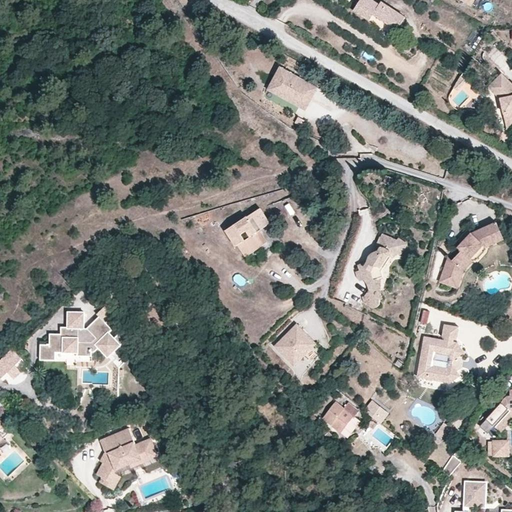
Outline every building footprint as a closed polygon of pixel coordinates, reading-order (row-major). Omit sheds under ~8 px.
[(367,0),(359,0),(352,12),(368,22),(372,16),(389,27),(391,24),(397,28),(403,19),(379,3),(377,6),(367,0)] [(311,84),(279,67),(267,90),(277,95),(278,92),(300,104),(311,84)] [(511,82),(503,74),(490,88),(503,99),(506,114),(511,116),(511,82)] [(278,92),(277,95),(305,110),(317,88),(311,84),(300,104),(278,92)] [(247,216),(225,230),(236,247),(238,245),(246,257),(268,242),(272,248),(282,241),(261,208),(248,217),(247,216)] [(496,223),(471,233),(476,238),(486,234),(491,244),(503,239),(496,223)] [(458,240),(461,243),(471,233),(467,230),(458,240)] [(471,233),(461,243),(458,247),(461,249),(452,260),(448,256),(439,281),(456,287),(460,275),(472,260),(470,258),(482,245),(484,247),(491,244),(486,234),(476,238),(471,233)] [(384,261),(388,263),(390,261),(393,258),(397,255),(400,256),(407,246),(398,239),(396,242),(383,236),(381,238),(380,238),(374,253),(372,254),(370,256),(369,258),(368,261),(365,265),(361,264),(358,265),(360,271),(356,271),(358,279),(361,282),(365,280),(368,285),(375,283),(376,280),(383,278),(382,270),(381,266),(384,261)] [(470,258),(472,260),(477,259),(484,251),(484,247),(482,245),(470,258)] [(382,286),(383,278),(376,280),(375,283),(368,285),(369,290),(370,293),(375,292),(380,294),(382,286)] [(370,293),(369,290),(363,298),(363,301),(364,303),(374,309),(376,307),(378,306),(379,305),(379,301),(382,300),(380,294),(375,292),(370,293)] [(420,322),(427,324),(431,310),(424,308),(420,322)] [(52,333),(51,344),(57,344),(57,351),(79,351),(79,354),(93,354),(93,350),(96,350),(100,346),(110,355),(113,352),(123,343),(111,330),(114,328),(101,315),(88,328),(97,337),(94,340),(80,339),(81,326),(86,326),(86,311),(70,311),(70,326),(63,333),(52,333)] [(443,339),(424,336),(418,368),(426,369),(425,378),(450,382),(459,375),(457,371),(459,370),(457,366),(457,360),(461,357),(459,355),(464,352),(457,342),(453,341),(453,339),(456,339),(458,326),(443,324),(441,337),(443,337),(443,339)] [(294,365),(316,344),(307,334),(305,336),(302,333),(304,331),(298,325),(276,345),(294,365)] [(51,344),(43,343),(42,358),(57,359),(57,351),(57,344),(51,344)] [(313,349),(306,355),(311,361),(318,355),(313,349)] [(0,361),(0,377),(1,379),(21,360),(12,350),(0,361)] [(113,352),(110,355),(118,363),(121,360),(113,352)] [(21,360),(1,379),(5,383),(26,364),(21,360)] [(426,369),(418,368),(417,377),(425,378),(426,369)] [(511,389),(508,389),(509,395),(506,395),(485,418),(495,427),(510,410),(511,409),(511,389)] [(382,423),(390,410),(371,398),(363,411),(382,423)] [(344,409),(336,402),(323,418),(349,437),(361,421),(356,418),(359,412),(348,403),(344,409)] [(511,417),(511,409),(510,410),(495,427),(499,431),(511,417)] [(0,437),(3,435),(4,437),(12,429),(0,415),(0,437)] [(377,424),(371,420),(368,425),(374,429),(377,424)] [(105,435),(110,447),(111,451),(108,457),(101,469),(107,472),(114,476),(116,472),(118,469),(131,463),(142,458),(145,461),(160,454),(151,435),(140,439),(132,423),(105,435)] [(448,432),(451,428),(443,423),(440,427),(438,430),(434,434),(442,440),(448,432)] [(500,450),(500,442),(492,442),(493,456),(507,456),(507,450),(500,450)] [(449,476),(462,461),(452,456),(448,463),(443,471),(449,476)] [(133,466),(145,461),(142,458),(131,463),(133,466)] [(123,475),(116,472),(114,476),(107,472),(102,480),(116,488),(123,475)] [(466,511),(453,511),(452,511),(511,511),(501,511),(500,511),(474,511),(475,507),(482,507),(483,483),(464,482),(462,506),(466,506),(466,511)]
